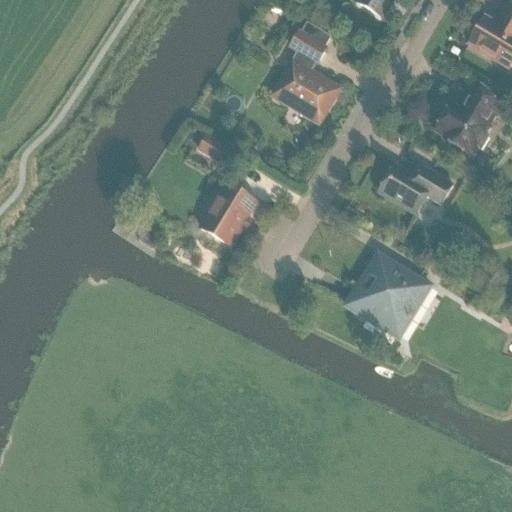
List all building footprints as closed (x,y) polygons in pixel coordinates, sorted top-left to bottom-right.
[(382,21),(395,0),(359,0),(356,5),(382,21)] [(511,4),(510,3),(496,26),(485,19),(468,48),(508,72),(511,65),(511,4)] [(318,66),(326,52),(324,51),(330,40),(305,25),(290,50),(300,55),(280,88),(275,90),(273,94),(273,99),(275,103),(279,105),(284,105),(319,126),(339,93),(309,75),(315,65),(318,66)] [(474,158),(490,131),(488,129),(501,107),(478,93),(464,115),(451,107),(449,110),(446,111),(441,118),(442,121),(435,134),(444,140),(443,142),(470,158),(471,156),(474,158)] [(235,156),(208,139),(200,153),(227,170),(235,156)] [(441,209),(453,188),(429,174),(422,186),(395,169),(379,195),(416,217),(426,200),(441,209)] [(218,203),(215,204),(209,213),(210,216),(201,231),(230,249),(256,206),(227,188),(218,203)] [(132,230),(142,237),(146,239),(148,237),(155,225),(141,216),(132,230)] [(347,310),(398,341),(430,290),(378,258),(347,310)]
